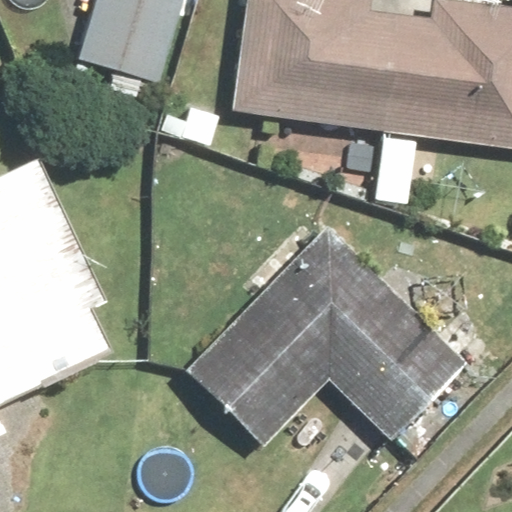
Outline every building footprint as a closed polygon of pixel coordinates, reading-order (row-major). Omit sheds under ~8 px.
[(88,0),(76,58),(164,78),(181,0),(88,0)] [(511,4),(475,0),(243,0),(229,107),(511,145),(511,4)] [(417,140),(383,138),(378,204),(412,207),(417,140)] [(140,346),(55,143),(0,166),(0,434),(16,428),(5,402),(140,346)] [(326,215),(183,358),(269,443),(329,383),(350,403),(432,320),(326,215)]
